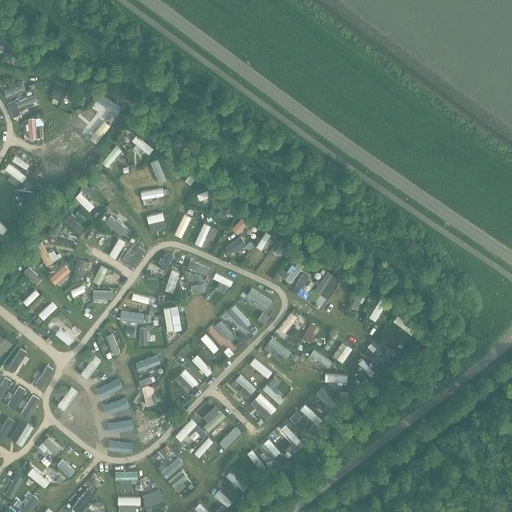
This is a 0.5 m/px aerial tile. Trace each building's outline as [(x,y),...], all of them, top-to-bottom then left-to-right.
[(10,46),(7,55),(24,60),(27,51),(10,46)] [(57,80),(51,95),(61,99),(69,76),(52,70),(49,77),(57,80)] [(5,90),(8,97),(27,91),(24,83),(16,85),(15,80),(10,81),(12,88),(5,90)] [(16,122),(24,118),(21,109),(28,107),(27,103),(37,99),(35,92),(8,103),(16,122)] [(37,116),(29,117),(30,138),(39,137),(37,116)] [(16,154),(13,160),(27,169),(30,163),(16,154)] [(18,185),(26,175),(10,162),(2,172),(18,185)] [(176,167),(169,168),(171,180),(178,178),(176,167)] [(192,183),(199,172),(193,168),(186,180),(192,183)] [(97,177),(92,183),(111,198),(115,193),(112,190),(113,189),(97,177)] [(88,183),(83,187),(91,194),(95,190),(88,183)] [(158,195),(165,194),(164,186),(141,191),(144,206),(160,202),(158,195)] [(200,200),(212,194),(209,188),(197,193),(200,200)] [(225,216),(232,202),(226,199),(219,214),(225,216)] [(80,207),(76,212),(86,220),(90,215),(80,207)] [(70,211),(64,219),(81,232),(87,224),(70,211)] [(163,211),(147,215),(149,223),(165,219),(163,211)] [(112,214),(106,221),(121,233),(127,227),(112,214)] [(251,221),(244,214),(232,227),(239,233),(251,221)] [(205,224),(197,241),(205,245),(213,228),(205,224)] [(226,246),(231,253),(247,243),(242,235),(226,246)] [(119,237),(110,254),(122,260),(131,243),(119,237)] [(281,243),(275,251),(281,255),(287,247),(281,243)] [(166,251),(164,258),(163,257),(159,273),(168,275),(172,253),(166,251)] [(278,272),(292,282),(307,260),(302,256),(296,264),(293,262),(289,268),(284,265),(278,272)] [(72,278),(80,280),(85,267),(88,268),(91,261),(79,257),(72,278)] [(190,259),(188,266),(208,274),(210,266),(190,259)] [(56,284),(72,269),(66,263),(50,278),(56,284)] [(172,269),(166,288),(175,291),(181,271),(172,269)] [(213,278),(219,280),(221,273),(215,271),(213,278)] [(299,295),(310,277),(303,272),(292,290),(299,295)] [(155,279),(153,289),(160,290),(161,280),(155,279)] [(83,284),(71,289),(74,295),(86,290),(83,284)] [(247,294),(269,308),(274,300),(252,287),(247,294)] [(28,305),(41,293),(36,288),(23,300),(28,305)] [(104,309),(116,293),(110,288),(102,298),(103,299),(99,304),(104,309)] [(359,308),(365,292),(358,289),(352,305),(359,308)] [(381,298),(370,316),(376,320),(387,302),(381,298)] [(53,300),(39,313),(44,319),(58,306),(53,300)] [(325,306),(340,308),(341,302),(326,300),(325,306)] [(229,309),(245,327),(252,322),(235,303),(229,309)] [(166,330),(174,329),(173,307),(165,307),(166,330)] [(259,318),(267,323),(271,315),(263,310),(259,318)] [(283,336),(299,316),(292,311),(277,331),(283,336)] [(397,355),(416,327),(398,314),(391,325),(397,329),(389,341),(388,341),(384,347),(397,355)] [(38,316),(34,321),(37,325),(42,321),(38,316)] [(228,339),(234,334),(221,319),(215,325),(228,339)] [(314,342),(319,325),(310,322),(304,338),(314,342)] [(127,323),(126,332),(135,333),(137,325),(127,323)] [(140,326),(140,343),(149,343),(148,326),(140,326)] [(61,327),(56,332),(70,344),(74,339),(61,327)] [(291,332),(297,337),(301,331),(296,327),(291,332)] [(0,357),(14,343),(1,331),(0,331),(0,357)] [(115,354),(122,351),(113,331),(106,334),(115,354)] [(246,331),(238,336),(244,343),(251,338),(246,331)] [(213,352),(219,348),(208,332),(202,336),(213,352)] [(6,363),(13,368),(27,351),(20,345),(6,363)] [(225,350),(230,356),(234,352),(229,346),(225,350)] [(310,354),(329,366),(333,360),(315,348),(310,354)] [(159,353),(136,362),(139,371),(162,362),(159,353)] [(185,366),(178,374),(190,386),(197,378),(185,366)] [(118,383),(104,387),(110,407),(125,403),(118,383)] [(227,383),(222,389),(239,403),(243,397),(227,383)] [(142,386),(147,405),(157,403),(153,384),(142,386)] [(316,392),(329,404),(334,399),(321,387),(316,392)] [(22,413),(31,395),(18,389),(9,407),(22,413)] [(315,421),(320,416),(306,403),(301,408),(315,421)] [(24,445),(34,425),(20,418),(11,438),(24,445)] [(130,439),(131,418),(116,418),(115,439),(130,439)] [(182,440),(191,429),(202,437),(207,431),(190,418),(176,436),(182,440)] [(159,420),(140,426),(141,432),(161,426),(159,420)] [(281,428),(293,442),(286,448),(290,453),(303,442),(287,423),(281,428)] [(53,454),(50,457),(52,460),(63,450),(49,435),(42,441),(53,454)] [(269,458),(279,450),(270,437),(259,444),(269,458)] [(253,448),(248,452),(259,468),(264,464),(253,448)] [(167,476),(184,464),(175,453),(159,466),(167,476)] [(70,476),(76,470),(64,458),(58,464),(70,476)] [(33,467),(28,472),(46,488),(51,482),(33,467)] [(179,490),(187,483),(184,480),(189,476),(183,469),(170,481),(179,490)] [(226,476),(245,489),(249,483),(231,469),(226,476)] [(8,490),(15,493),(24,476),(17,473),(8,490)] [(75,504),(73,507),(78,511),(95,491),(84,483),(70,500),(75,504)] [(214,494),(228,506),(233,501),(219,489),(214,494)] [(141,496),(119,496),(119,510),(137,510),(137,503),(141,503),(141,496)] [(191,511),(210,511),(202,502),(191,511)]
